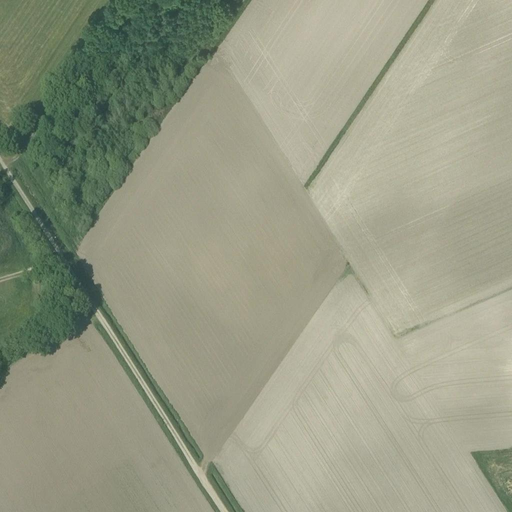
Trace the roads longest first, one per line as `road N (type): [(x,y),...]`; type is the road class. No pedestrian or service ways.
road 1 (track): [(70,273),(223,511)]
road 2 (track): [(117,0),(2,168)]
road 3 (track): [(70,273),(2,168)]
